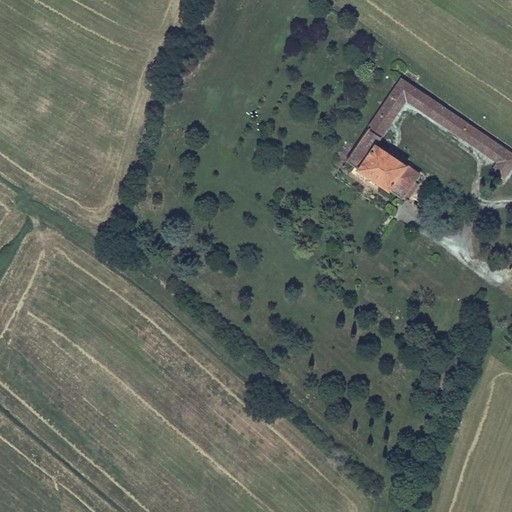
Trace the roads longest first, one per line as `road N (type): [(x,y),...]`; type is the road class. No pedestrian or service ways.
road 1 (track): [(488,330),(423,511)]
road 2 (track): [(494,206),(476,192),(475,154),(418,113),(397,120),(393,149)]
road 3 (track): [(511,203),(482,211),(466,240),(470,258),(511,286)]
